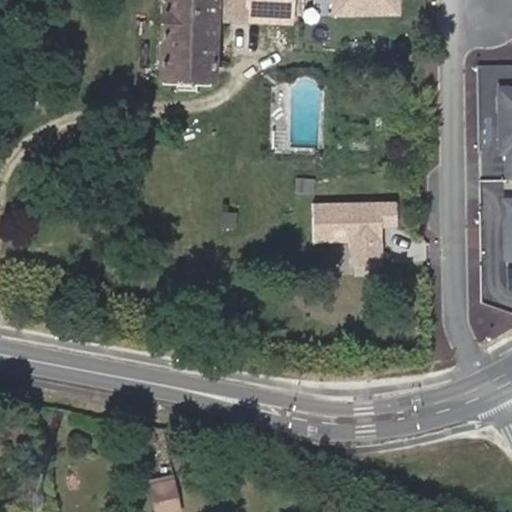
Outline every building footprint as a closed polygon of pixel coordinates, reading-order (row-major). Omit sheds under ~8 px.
[(159,0),(158,75),(210,76),(212,20),(211,0),(159,0)] [(288,0),(211,0),(212,20),(288,23),(288,0)] [(330,0),(331,13),(391,11),(390,0),(330,0)] [(210,76),(158,75),(157,86),(173,90),(193,91),(209,86),(210,76)] [(511,81),(492,81),(492,125),(498,125),(498,173),(511,173),(511,81)] [(370,190),(303,195),(305,230),(342,229),(343,255),(375,252),(370,190)] [(511,193),(496,193),(496,250),(511,250),(511,193)] [(511,260),(498,260),(498,281),(511,280),(511,260)] [(173,481),(150,486),(155,511),(176,511),(179,511),(173,481)]
